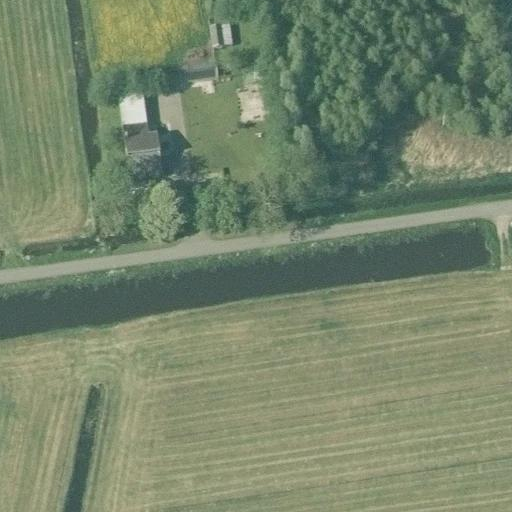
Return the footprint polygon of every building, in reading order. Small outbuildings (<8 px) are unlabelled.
[(227,41),(226,23),(210,24),(211,42),(227,41)] [(214,65),(182,69),(184,86),(216,82),(214,65)] [(256,69),(241,71),(242,84),(257,82),(256,69)] [(261,96),(260,85),(236,86),(237,98),(261,96)] [(214,119),(212,90),(198,91),(201,120),(214,119)] [(147,140),(140,95),(116,98),(129,192),(146,189),(145,182),(161,179),(155,139),(147,140)]
